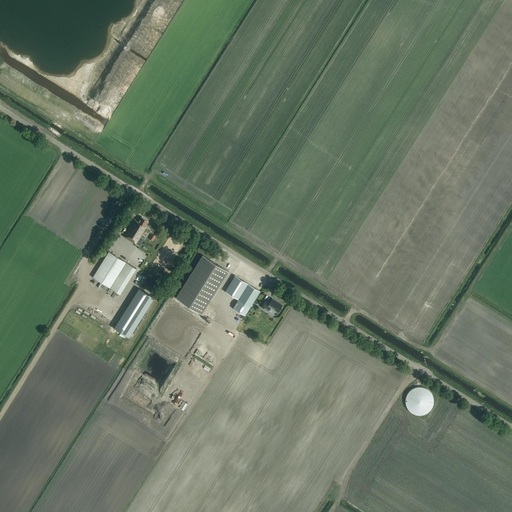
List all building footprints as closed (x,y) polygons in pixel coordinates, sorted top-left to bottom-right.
[(145,226),(148,221),(141,217),(138,222),(134,220),(124,236),(136,244),(147,227),(145,226)] [(120,295),(136,269),(109,252),(93,277),(120,295)] [(202,314),(229,272),(203,255),(176,298),(202,314)] [(251,307),(260,291),(235,276),(226,291),(238,299),(251,307)] [(129,337),(154,297),(138,288),(113,328),(129,337)] [(245,316),(251,307),(238,299),(233,308),(245,316)] [(267,311),(270,307),(278,312),(283,305),(273,299),(270,304),(266,301),(262,308),(267,311)] [(420,415),(422,415),(423,415),(425,414),(426,414),(427,413),(429,412),(430,411),(431,410),(432,409),(432,407),(433,406),(433,405),(434,403),(434,402),(434,400),(434,399),(433,397),(433,396),(432,394),(432,393),(431,392),(430,391),(429,390),(427,389),(426,388),(425,388),(423,387),(422,387),(421,387),(419,387),(418,387),(416,387),(415,388),(413,388),(412,389),(411,390),(410,391),(409,392),(408,393),(407,394),(407,396),(406,397),(406,398),(406,400),(406,401),(406,403),(406,404),(407,406),(407,407),(408,408),(409,410),(410,411),(411,412),(412,413),(413,413),(415,414),(416,414),(417,415),(419,415),(420,415)]
